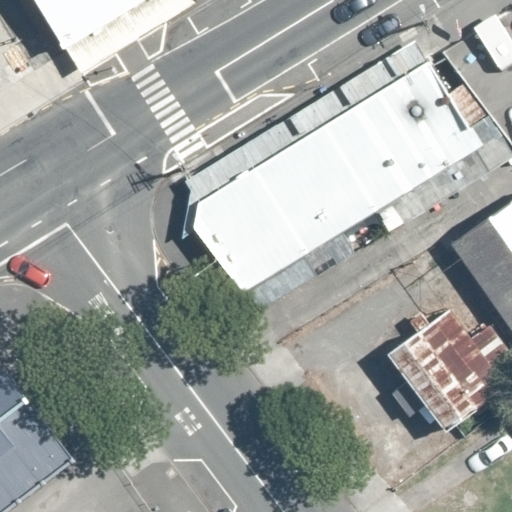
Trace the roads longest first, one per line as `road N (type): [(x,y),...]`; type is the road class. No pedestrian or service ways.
road 1 (tertiary): [(41,175),(64,223),(282,511)]
road 2 (secondary): [(331,0),(41,175)]
